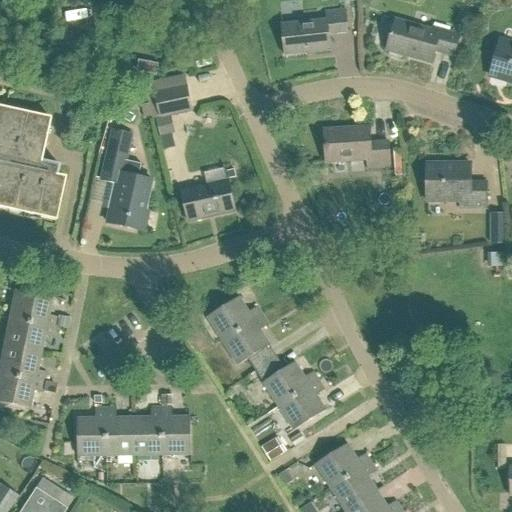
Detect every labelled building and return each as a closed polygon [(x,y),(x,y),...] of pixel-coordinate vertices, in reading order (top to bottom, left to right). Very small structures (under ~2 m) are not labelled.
[(281,24),(285,56),(330,51),(329,36),(348,33),(346,10),(325,13),(326,19),(281,24)] [(396,21),(388,51),(390,51),(390,56),(398,58),(401,55),(432,64),(436,52),(455,57),(462,36),(434,28),(433,32),(396,21)] [(60,31),(54,49),(101,64),(107,46),(60,31)] [(511,45),(501,42),(490,77),(511,83),(511,45)] [(137,72),(157,76),(159,64),(139,60),(137,72)] [(161,119),(193,111),(187,87),(155,94),(161,119)] [(0,209),(54,222),(64,178),(56,176),(58,165),(40,161),(49,119),(0,107),(0,209)] [(171,117),(156,120),(160,138),(163,151),(175,148),(172,135),(175,134),(171,117)] [(371,145),(370,129),(324,132),(326,164),(367,161),(368,170),(390,168),(389,144),(371,145)] [(146,211),(153,181),(138,177),(141,165),(127,162),(133,135),(114,130),(102,181),(117,184),(108,224),(145,233),(150,212),(146,211)] [(460,209),(487,209),(488,184),(471,184),(471,165),(427,165),(427,202),(460,202),(460,209)] [(182,191),(189,222),(236,211),(225,166),(224,166),(225,170),(205,174),(208,186),(182,191)] [(172,175),(174,188),(191,186),(189,173),(172,175)] [(490,215),(490,245),(505,245),(505,215),(490,215)] [(13,292),(8,320),(55,329),(56,327),(57,319),(47,317),(51,299),(13,292)] [(208,319),(223,343),(263,317),(257,308),(249,313),(240,298),(208,319)] [(56,327),(67,330),(69,319),(58,316),(57,319),(56,327)] [(248,361),(256,372),(277,358),(270,347),(271,346),(261,331),(269,326),(263,317),(223,343),(238,367),(248,361)] [(8,320),(2,347),(40,355),(43,337),(53,339),(55,329),(8,320)] [(2,347),(0,356),(0,375),(55,387),(56,384),(45,382),(46,374),(36,372),(40,355),(2,347)] [(277,358),(256,372),(279,408),(319,382),(313,373),(305,379),(295,363),(285,370),(277,358)] [(42,395),(43,392),(54,394),(55,387),(0,375),(0,404),(28,410),(32,393),(42,395)] [(279,408),(294,432),(326,411),(316,396),(325,391),(319,382),(279,408)] [(161,396),(152,396),(153,404),(161,404),(161,396)] [(172,396),(162,396),(162,407),(172,406),(172,396)] [(240,401),(233,405),(241,418),(248,414),(240,401)] [(161,409),(162,457),(191,456),(190,418),(172,419),(172,408),(161,409)] [(151,419),(133,419),(134,457),(162,457),(161,409),(151,409),(151,419)] [(106,458),(105,410),(95,410),(95,420),(77,420),(78,458),(106,458)] [(116,410),(105,410),(106,458),(134,457),(133,419),(116,419),(116,410)] [(270,462),(284,454),(275,439),(262,448),(270,462)] [(315,466),(330,490),(371,464),(366,455),(357,460),(348,445),(315,466)] [(330,490),(344,511),(347,511),(378,493),(369,478),(377,473),(371,464),(330,490)] [(1,486),(0,487),(0,511),(7,511),(18,496),(1,486)] [(36,490),(21,511),(66,511),(67,510),(65,509),(63,508),(39,492),(36,490)] [(347,511),(399,511),(401,511),(396,502),(388,507),(378,493),(347,511)] [(316,511),(311,503),(299,511),(300,511),(316,511)]
